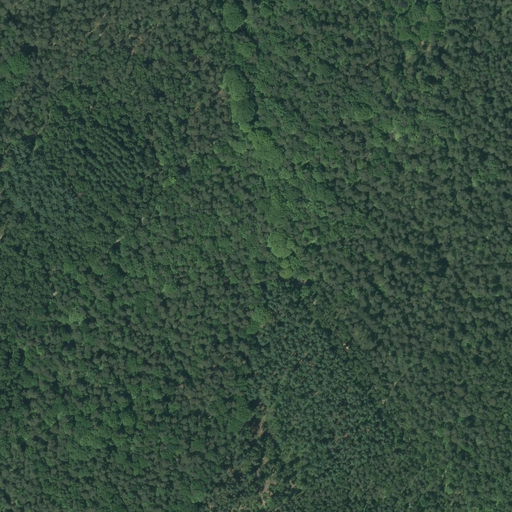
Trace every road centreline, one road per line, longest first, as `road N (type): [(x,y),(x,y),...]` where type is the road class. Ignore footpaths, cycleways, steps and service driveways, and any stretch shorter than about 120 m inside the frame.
road 1 (track): [(502,511),(408,437),(292,270),(266,217),(223,0)]
road 2 (track): [(0,344),(245,123)]
road 3 (track): [(292,270),(255,303),(225,448),(181,511)]
road 4 (track): [(511,329),(413,367),(381,399)]
